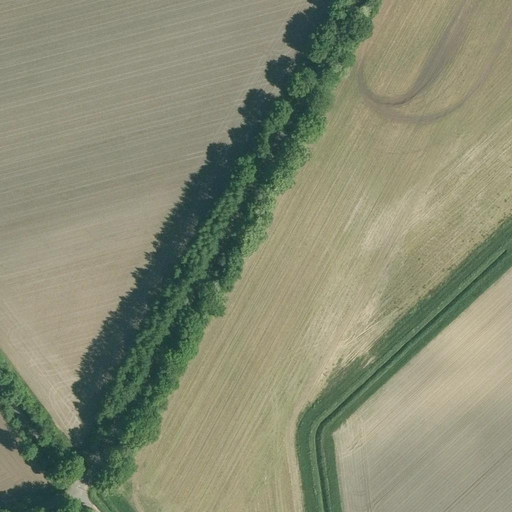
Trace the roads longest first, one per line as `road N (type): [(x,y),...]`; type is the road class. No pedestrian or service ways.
road 1 (unclassified): [(358,0),(77,492)]
road 2 (unclassified): [(0,386),(77,492)]
